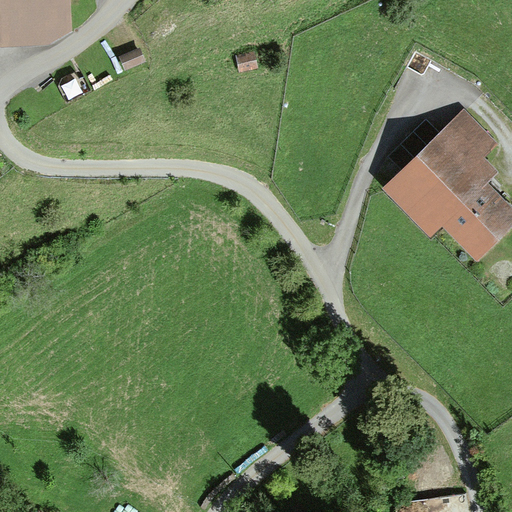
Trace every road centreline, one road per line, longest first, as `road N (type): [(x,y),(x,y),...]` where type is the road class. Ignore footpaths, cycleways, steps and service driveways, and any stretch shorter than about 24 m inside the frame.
road 1 (residential): [(219,511),(350,396),(357,370),(331,299),(247,185),(185,169),(36,163),(0,135)]
road 2 (unknown): [(350,396),(423,402),(445,425),(481,511)]
road 3 (residential): [(120,0),(0,90)]
